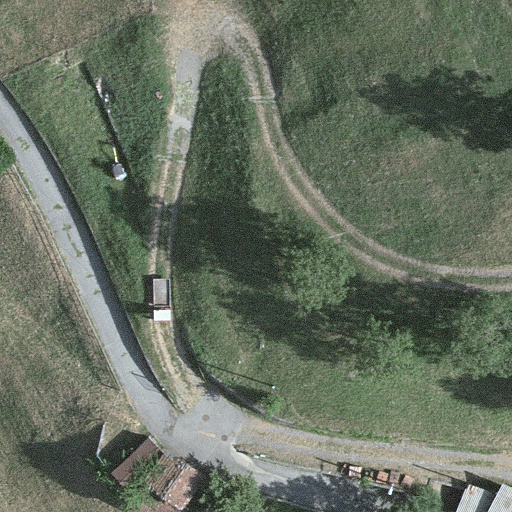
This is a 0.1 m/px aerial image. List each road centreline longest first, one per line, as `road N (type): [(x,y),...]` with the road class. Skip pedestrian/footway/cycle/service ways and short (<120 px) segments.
road 1 (track): [(218,424),(164,346),(157,305),(184,71),(202,58),(239,64),(255,83),(287,174),(315,214),(399,266),(451,280),(511,280)]
road 2 (unclassified): [(511,467),(373,455),(218,424),(186,449),(155,414),(40,174),(0,122)]
